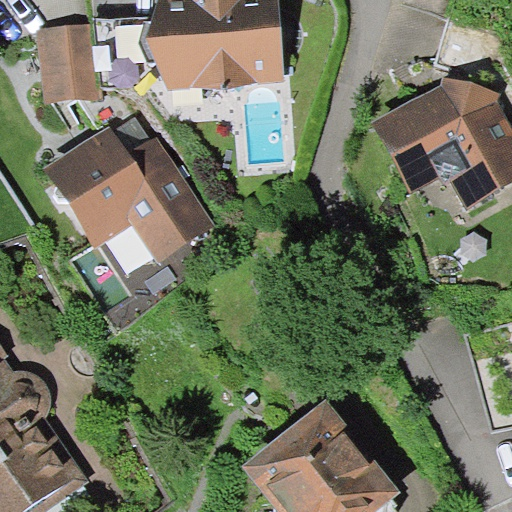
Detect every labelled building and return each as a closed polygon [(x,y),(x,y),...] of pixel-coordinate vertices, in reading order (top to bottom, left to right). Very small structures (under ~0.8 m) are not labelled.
[(284,0),(164,0),(169,95),(288,90),(284,0)] [(90,33),(37,38),(44,114),(97,109),(90,33)] [(465,94),(384,136),(418,198),(452,180),(472,218),(511,197),(511,128),(497,101),(465,94)] [(148,112),(53,175),(102,249),(136,226),(167,273),(228,233),(148,112)] [(511,325),(465,340),(494,440),(511,434),(511,325)] [(0,511),(49,511),(83,490),(44,431),(52,414),(45,396),(30,382),(14,382),(0,362),(0,511)] [(340,414),(258,477),(285,511),(406,511),(412,508),(340,414)]
